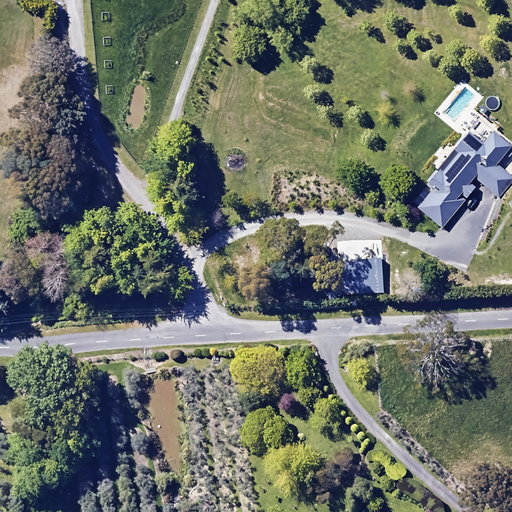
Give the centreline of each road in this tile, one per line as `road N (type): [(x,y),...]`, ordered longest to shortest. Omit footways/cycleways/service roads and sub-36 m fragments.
road 1 (residential): [(201,336),(187,266),(93,134),(68,0)]
road 2 (unclassified): [(511,321),(201,336)]
road 3 (unclassified): [(201,336),(0,347)]
